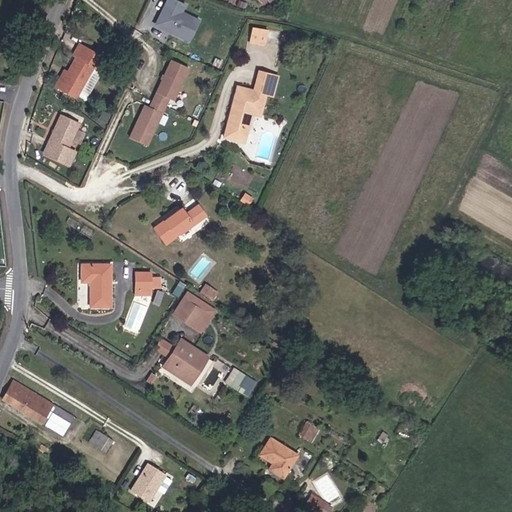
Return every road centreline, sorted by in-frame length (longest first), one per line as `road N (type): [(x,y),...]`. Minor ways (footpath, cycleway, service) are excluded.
road 1 (residential): [(60,0),(18,110),(11,179)]
road 2 (unknown): [(11,179),(27,172),(90,199),(108,191),(121,168)]
